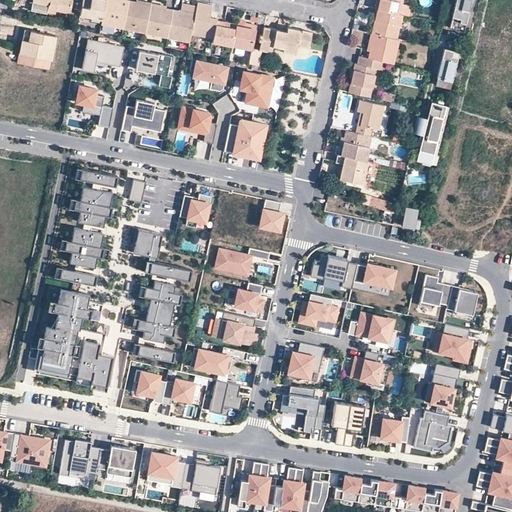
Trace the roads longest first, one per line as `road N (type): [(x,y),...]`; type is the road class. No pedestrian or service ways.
road 1 (residential): [(497,283),(503,309),(472,456),(462,471),(446,477),(251,448)]
road 2 (residential): [(0,127),(304,194)]
road 3 (residential): [(251,448),(0,409)]
road 4 (residential): [(300,227),(251,448)]
road 5 (residential): [(497,283),(474,266),(300,227)]
road 6 (residential): [(344,17),(304,194)]
road 7 (track): [(0,483),(157,511)]
road 8 (unknown): [(453,0),(426,109),(412,126)]
